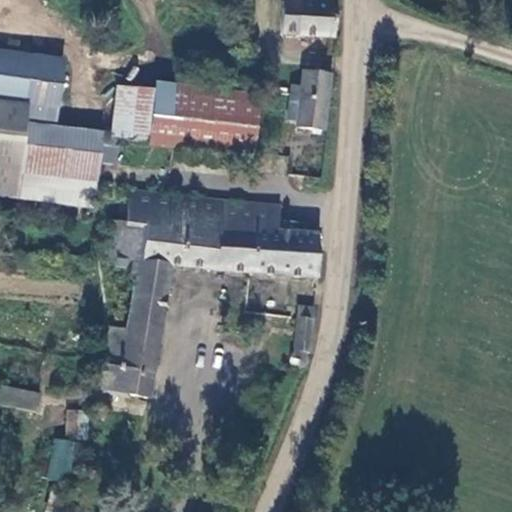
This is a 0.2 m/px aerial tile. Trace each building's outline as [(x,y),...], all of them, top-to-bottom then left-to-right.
[(326,39),(329,6),(282,1),(279,33),(326,39)] [(0,194),(5,196),(27,52),(0,48),(0,194)] [(319,128),(326,78),(300,74),(298,90),(288,89),(286,106),(295,107),(293,125),(319,128)] [(251,106),(118,86),(111,136),(244,155),(251,106)] [(93,135),(20,125),(9,194),(82,205),(93,135)] [(208,271),(310,280),(313,238),(274,234),(217,227),(220,203),(120,190),(117,225),(103,224),(98,261),(125,264),(166,268),(208,271)] [(277,210),(220,203),(217,227),(274,234),(277,210)] [(142,398),(166,268),(125,264),(121,284),(127,286),(118,335),(102,334),(91,388),(142,398)] [(286,356),(289,380),(303,370),(309,315),(294,313),(286,356)] [(28,405),(0,399),(0,416),(24,422),(28,405)] [(65,409),(64,436),(86,436),(86,409),(65,409)] [(52,438),(48,479),(70,481),(73,440),(52,438)] [(225,440),(216,467),(245,477),(255,450),(225,440)]
